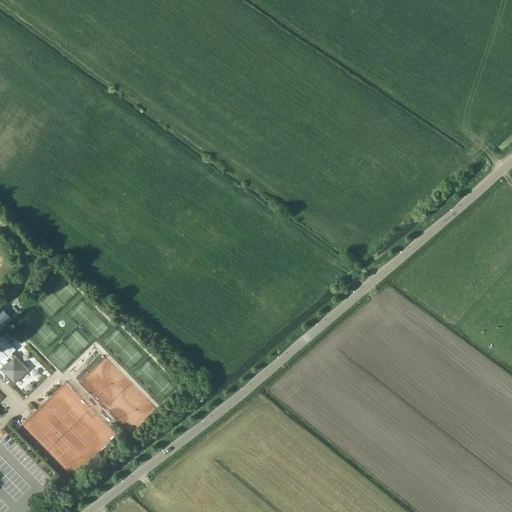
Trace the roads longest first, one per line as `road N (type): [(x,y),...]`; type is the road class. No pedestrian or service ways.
road 1 (unclassified): [(87,511),(227,405),(511,160)]
road 2 (track): [(4,0),(381,274)]
